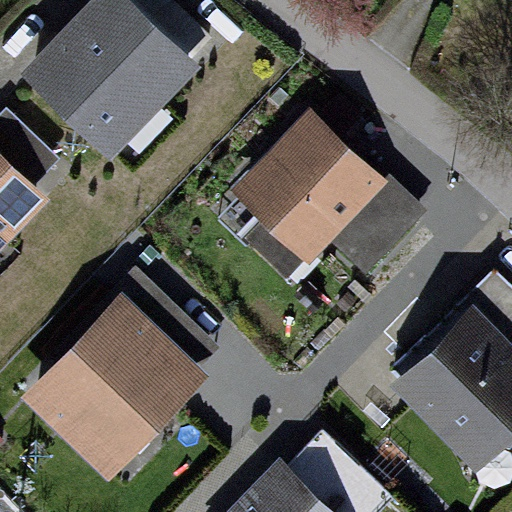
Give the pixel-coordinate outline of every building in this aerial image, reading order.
[(119,0),(100,0),(36,75),(111,139),(183,55),(119,0)] [(317,115),(239,200),(317,272),(336,252),(368,282),(428,216),(317,115)] [(0,143),(0,253),(55,197),(0,143)] [(511,325),(479,292),(399,367),(482,454),(511,426),(511,325)] [(117,302),(39,389),(112,455),(191,368),(117,302)] [(328,511),(285,467),(239,511),(328,511)]
